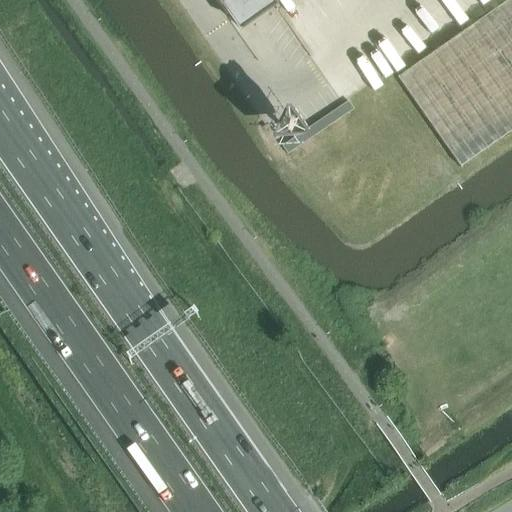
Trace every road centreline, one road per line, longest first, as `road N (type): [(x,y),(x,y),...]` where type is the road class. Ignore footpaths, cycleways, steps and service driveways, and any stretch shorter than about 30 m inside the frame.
road 1 (motorway): [(272,511),(0,117)]
road 2 (motorway): [(0,232),(194,511)]
